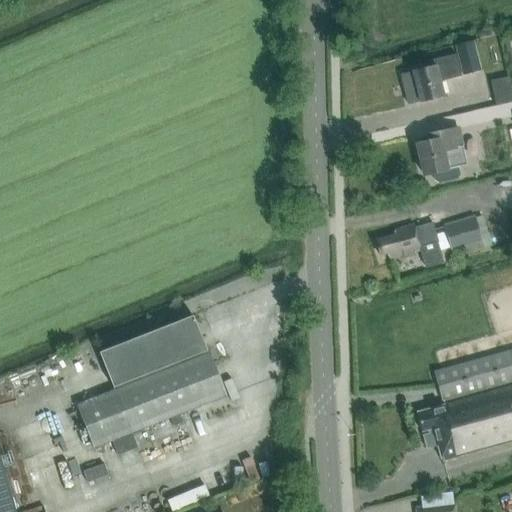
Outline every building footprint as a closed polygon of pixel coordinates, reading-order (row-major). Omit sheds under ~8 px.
[(480,70),(473,41),(455,45),(463,75),(480,70)] [(429,61),(430,67),(401,74),(408,105),(443,96),(438,77),(447,75),(448,79),(461,76),(455,54),(429,61)] [(511,100),(511,95),(511,92),(496,95),(497,104),(511,100)] [(457,179),(460,174),(458,166),(467,164),(458,128),(451,130),(450,130),(428,135),(429,139),(416,142),(423,174),(433,172),(435,179),(439,182),(457,179)] [(475,217),(446,226),(453,250),(482,242),(475,217)] [(377,240),(381,255),(390,253),(391,259),(404,255),(405,258),(415,255),(415,252),(423,250),(427,262),(442,258),(438,243),(439,242),(434,222),(416,228),(415,225),(396,230),(397,234),(377,240)] [(209,354),(194,316),(100,352),(115,390),(76,404),(93,447),(112,440),(117,455),(137,447),(132,432),(170,417),(174,427),(183,423),(180,414),(227,396),(210,354),(209,354)] [(511,351),(436,372),(443,401),(444,401),(445,405),(417,413),(422,431),(431,429),(436,447),(438,446),(442,462),(511,442),(511,351)] [(0,511),(15,511),(0,461),(0,511)] [(83,470),(87,482),(107,475),(103,463),(83,470)] [(511,511),(511,492),(502,495),(507,511),(511,511)] [(435,503),(454,503),(453,493),(434,494),(435,503)] [(415,511),(454,511),(454,503),(415,508),(415,511)]
